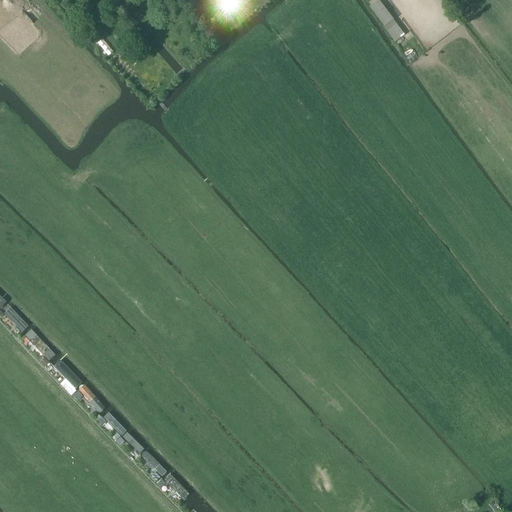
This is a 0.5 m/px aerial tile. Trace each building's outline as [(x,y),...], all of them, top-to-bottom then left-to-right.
[(8,304),(1,310),(22,333),(29,327),(8,304)] [(31,329),(25,335),(49,361),(55,355),(31,329)] [(60,360),(54,366),(76,389),(82,383),(60,360)] [(84,386),(78,391),(100,414),(106,409),(84,386)] [(108,412),(103,417),(121,436),(126,432),(108,412)] [(127,433),(123,437),(140,454),(144,449),(127,433)] [(146,451),(142,456),(162,478),(167,473),(146,451)] [(170,475),(165,480),(184,500),(189,495),(170,475)] [(206,511),(196,501),(191,506),(196,511),(206,511)]
